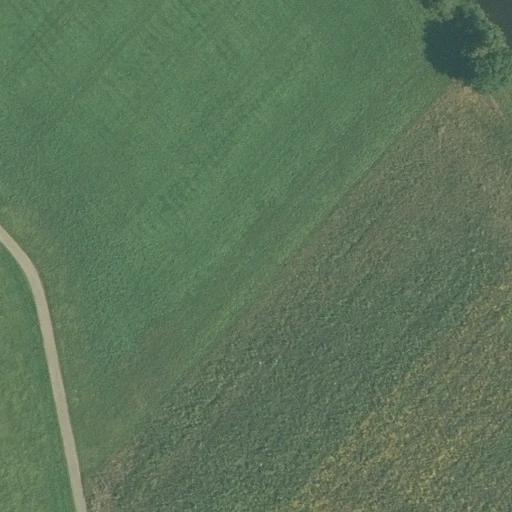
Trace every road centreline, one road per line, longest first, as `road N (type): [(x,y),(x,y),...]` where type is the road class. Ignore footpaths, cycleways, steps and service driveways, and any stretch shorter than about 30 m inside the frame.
road 1 (track): [(0,239),(50,292),(91,511)]
road 2 (track): [(434,0),(511,115)]
